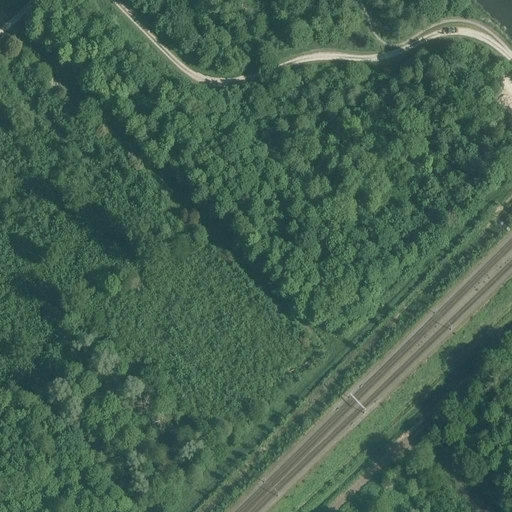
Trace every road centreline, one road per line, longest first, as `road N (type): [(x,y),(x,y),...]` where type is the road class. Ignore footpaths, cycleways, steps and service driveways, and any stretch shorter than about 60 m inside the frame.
road 1 (track): [(178,511),(482,207),(511,189)]
road 2 (track): [(114,0),(185,70),(220,85),(306,57),(404,49),(447,29),(488,38),(511,63)]
road 3 (track): [(200,511),(511,196)]
road 4 (track): [(511,309),(297,511)]
road 5 (track): [(328,511),(511,342)]
